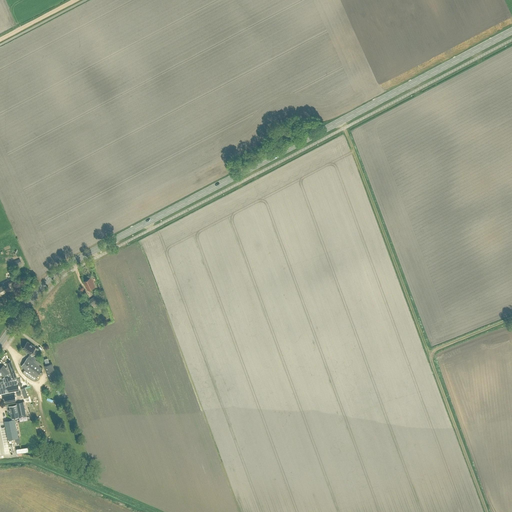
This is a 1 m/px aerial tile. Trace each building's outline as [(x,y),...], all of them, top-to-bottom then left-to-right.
[(95,287),(91,278),(83,281),(87,287),(86,287),(88,290),(95,287)] [(0,294),(11,289),(7,280),(0,283),(0,294)] [(98,301),(94,296),(89,300),(93,305),(98,301)] [(23,348),(30,353),(27,357),(21,366),(25,369),(22,372),(34,380),(36,377),(43,368),(34,362),(37,358),(34,356),(39,350),(35,347),(27,341),(23,348)] [(59,383),(52,362),(46,364),(53,385),(59,383)] [(2,366),(0,367),(0,372),(1,373),(4,376),(2,378),(3,380),(1,381),(0,381),(0,387),(3,387),(2,384),(4,383),(11,380),(12,381),(17,379),(12,364),(11,365),(10,363),(6,364),(7,366),(5,367),(3,365),(2,366)] [(16,400),(15,392),(4,394),(5,402),(16,400)] [(26,415),(24,401),(16,403),(16,405),(9,406),(12,418),(26,415)] [(18,437),(15,419),(4,421),(8,439),(18,437)]
